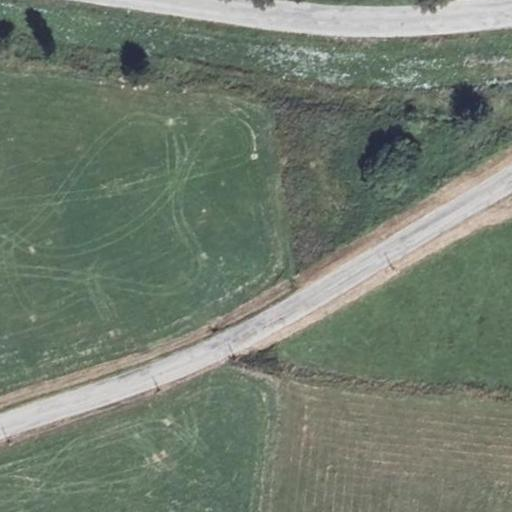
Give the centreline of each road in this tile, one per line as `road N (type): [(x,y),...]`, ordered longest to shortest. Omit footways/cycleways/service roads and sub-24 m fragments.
road 1 (unclassified): [(511,173),(213,351),(0,425)]
road 2 (unclassified): [(192,0),(427,21),(511,16)]
